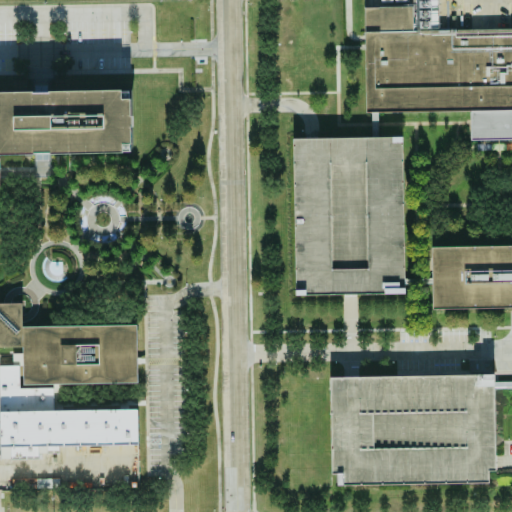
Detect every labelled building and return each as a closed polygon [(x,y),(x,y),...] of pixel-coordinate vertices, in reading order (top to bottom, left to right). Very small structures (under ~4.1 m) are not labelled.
[(511,21),(436,21),(436,0),(364,0),(364,110),(469,111),(469,137),(511,137),(511,245),(431,245),(431,306),(511,306),(511,21)] [(0,154),(121,152),(121,143),(130,143),(129,98),(120,98),(120,90),(0,91),(0,154)] [(289,138),(291,295),(345,294),(404,294),(402,136),(309,137),(289,138)] [(0,347),(20,347),(21,365),(0,365),(0,459),(39,459),(39,448),(137,446),(136,408),(52,410),(52,394),(21,395),(21,386),(137,384),(135,324),(22,326),(21,303),(0,303),(0,347)] [(336,483),(487,482),(487,469),(494,469),(494,462),(493,374),(353,375),(329,375),(330,474),(336,474),(336,483)]
